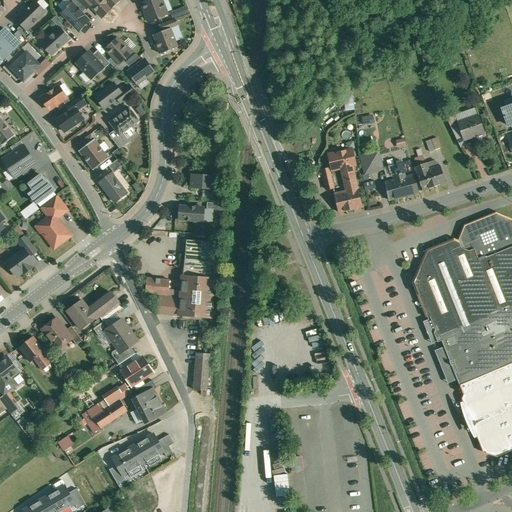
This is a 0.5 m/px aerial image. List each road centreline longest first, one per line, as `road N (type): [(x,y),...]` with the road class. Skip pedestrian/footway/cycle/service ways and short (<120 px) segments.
road 1 (secondary): [(303,240),(411,511)]
road 2 (residential): [(181,511),(191,415),(110,241)]
road 3 (residential): [(110,241),(160,182),(163,114),(179,81),(227,44)]
road 4 (residential): [(303,240),(511,177)]
road 5 (secondary): [(227,44),(303,240)]
road 6 (residential): [(23,97),(110,241)]
road 7 (residential): [(23,97),(86,38),(130,19)]
